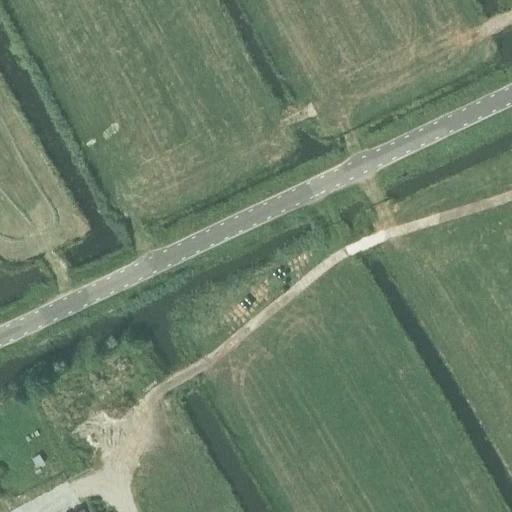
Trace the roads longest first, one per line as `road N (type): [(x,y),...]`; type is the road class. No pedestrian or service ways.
road 1 (track): [(42,511),(96,485),(119,463),(125,424),(146,401),(341,257),(366,242),(511,198)]
road 2 (unclassified): [(0,336),(511,99)]
road 3 (track): [(511,426),(361,170)]
